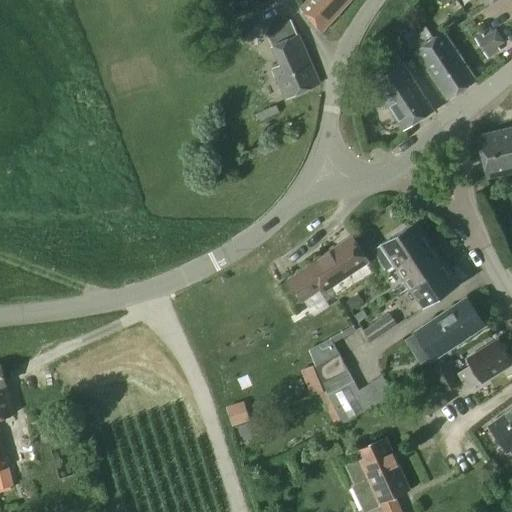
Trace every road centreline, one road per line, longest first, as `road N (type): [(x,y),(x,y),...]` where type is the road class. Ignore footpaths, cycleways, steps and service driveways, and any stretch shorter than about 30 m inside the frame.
road 1 (unclassified): [(0,317),(144,295),(244,246),(298,197)]
road 2 (unclassified): [(372,0),(347,38),(324,130)]
